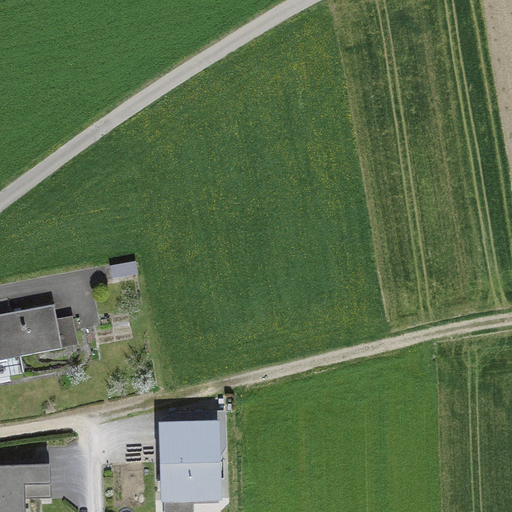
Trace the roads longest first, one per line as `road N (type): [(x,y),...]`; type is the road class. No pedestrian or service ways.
road 1 (track): [(511,319),(323,356),(138,409)]
road 2 (track): [(302,0),(81,137)]
